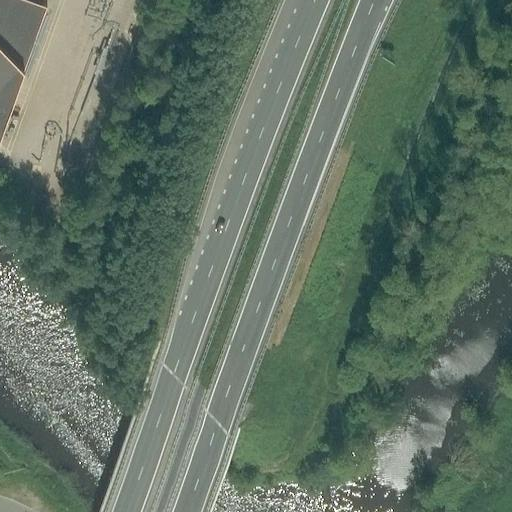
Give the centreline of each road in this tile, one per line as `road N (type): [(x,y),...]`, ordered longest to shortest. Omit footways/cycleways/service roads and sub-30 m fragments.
road 1 (trunk): [(185,511),(378,0)]
road 2 (trunk): [(317,0),(125,511)]
